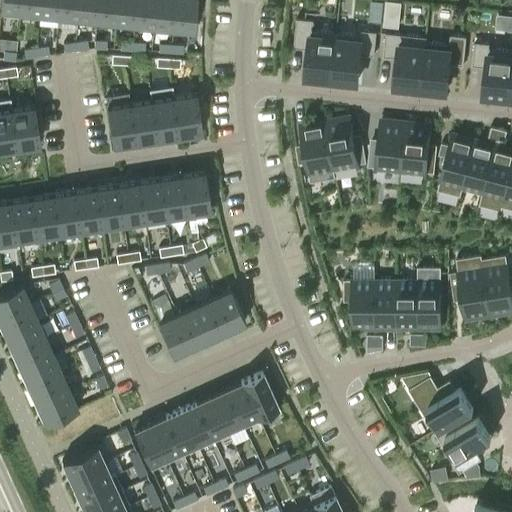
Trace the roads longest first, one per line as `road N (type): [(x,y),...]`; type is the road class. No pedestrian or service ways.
road 1 (residential): [(91,268),(148,392),(296,325)]
road 2 (residential): [(246,141),(78,167),(60,55)]
road 3 (residential): [(241,86),(511,113)]
road 4 (residential): [(511,332),(485,345),(320,376)]
road 5 (residential): [(246,141),(265,234),(296,325)]
road 6 (residential): [(320,376),(402,511)]
